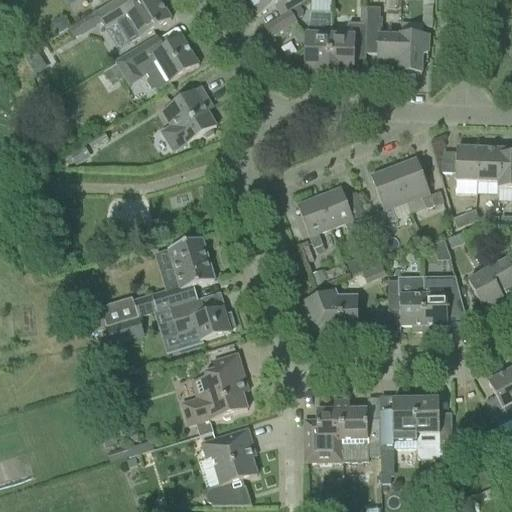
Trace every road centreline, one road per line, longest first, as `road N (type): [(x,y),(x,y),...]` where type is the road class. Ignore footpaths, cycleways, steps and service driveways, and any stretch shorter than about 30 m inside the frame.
road 1 (residential): [(290,376),(457,374),(511,346)]
road 2 (residential): [(421,113),(416,127),(238,193)]
road 3 (residential): [(290,376),(231,217),(238,193)]
road 4 (residential): [(263,105),(421,113)]
road 5 (residential): [(291,509),(290,376)]
road 6 (residential): [(263,105),(201,0)]
